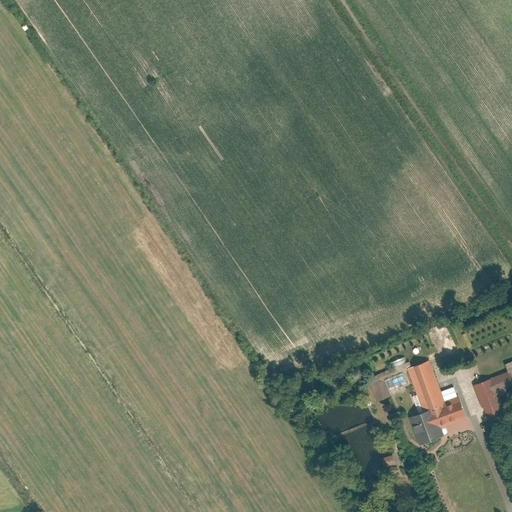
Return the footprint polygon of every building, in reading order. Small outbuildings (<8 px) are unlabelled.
[(394,333),(377,340),(373,331),(356,338),(372,376),(406,362),(394,333)] [(407,333),(398,337),(406,355),(415,351),(407,333)] [(409,416),(420,444),(441,436),(438,428),(465,418),(457,397),(443,403),(428,362),(404,371),(420,411),(409,416)] [(474,391),(487,423),(501,417),(493,398),(511,392),(511,389),(507,374),(486,381),(488,386),(474,391)] [(368,387),(375,405),(388,401),(386,395),(406,387),(402,375),(368,387)] [(377,463),(381,471),(393,466),(389,457),(377,463)]
